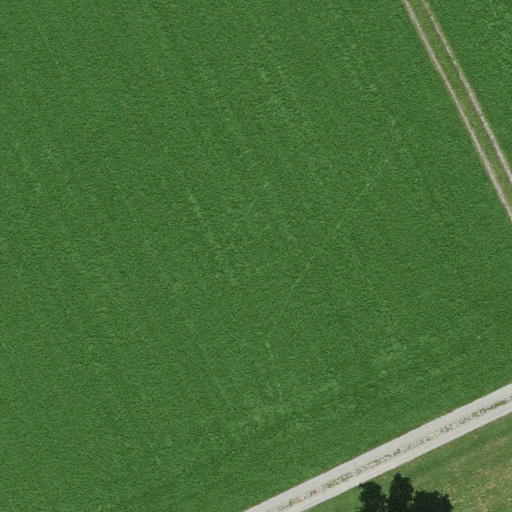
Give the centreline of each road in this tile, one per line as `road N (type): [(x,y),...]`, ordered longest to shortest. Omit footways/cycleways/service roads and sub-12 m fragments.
road 1 (track): [(511,394),(267,511)]
road 2 (track): [(422,0),(511,171)]
